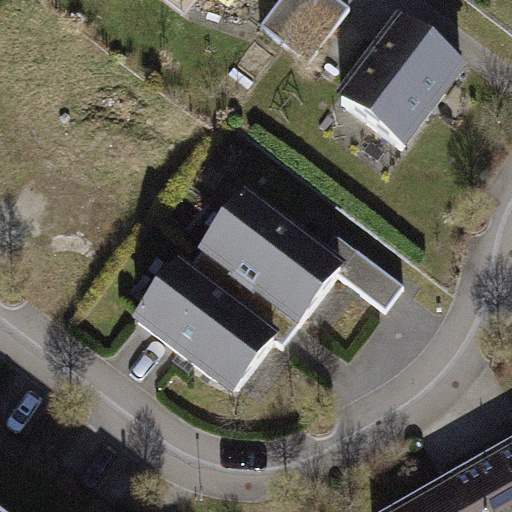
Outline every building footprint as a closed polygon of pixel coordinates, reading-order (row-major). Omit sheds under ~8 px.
[(228,0),(247,14),(257,0),(228,0)] [(359,21),(331,0),(297,0),(269,37),(317,74),(359,21)] [(483,84),(411,30),(353,106),(425,160),(483,84)] [(260,203),(213,266),(313,340),(360,278),(260,203)] [(399,309),(414,281),(377,262),(362,290),(399,309)] [(196,274),(149,336),(249,411),(296,348),(196,274)] [(511,511),(511,461),(417,511),(511,511)]
